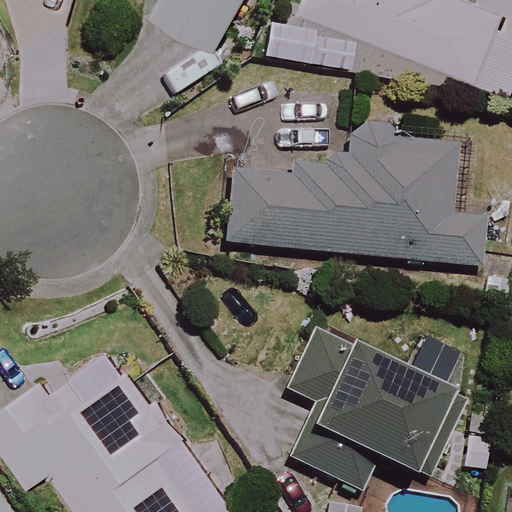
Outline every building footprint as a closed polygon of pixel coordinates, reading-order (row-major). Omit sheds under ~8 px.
[(165,0),(156,17),(217,52),(246,0),(165,0)] [(309,0),(304,13),(511,95),(511,30),(500,26),(504,15),(465,0),(309,0)] [(459,148),(355,138),(341,163),(291,177),(232,172),(225,247),(481,271),(484,244),(502,245),(505,209),(454,204),(459,148)] [(356,495),(370,469),(402,485),(407,476),(424,485),(462,412),(313,334),(283,392),(314,409),(288,459),(356,495)] [(201,511),(162,456),(193,434),(165,395),(157,401),(136,371),(91,402),(74,378),(55,392),(49,382),(0,415),(0,442),(32,489),(56,472),(84,511),(201,511)] [(322,511),(308,490),(276,510),(276,511),(322,511)] [(0,511),(9,511),(0,500),(0,511)]
